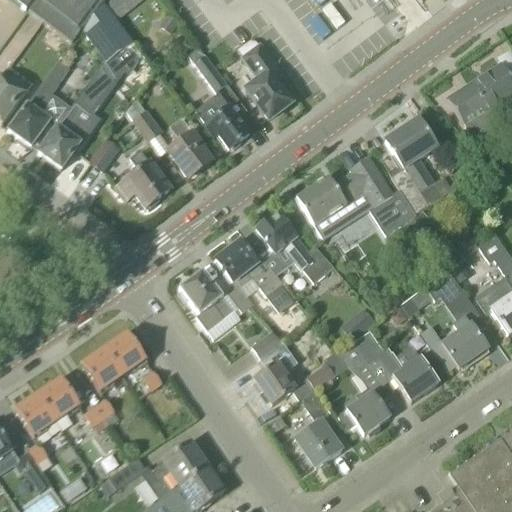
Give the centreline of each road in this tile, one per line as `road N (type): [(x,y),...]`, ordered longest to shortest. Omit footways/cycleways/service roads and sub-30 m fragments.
road 1 (tertiary): [(125,276),(483,11),(510,0)]
road 2 (residential): [(275,511),(125,276)]
road 3 (residential): [(308,511),(511,368)]
road 4 (residential): [(0,176),(125,276)]
road 5 (tertiary): [(0,363),(125,276)]
